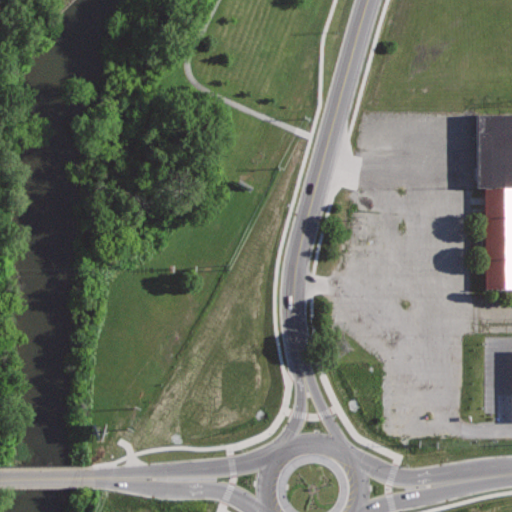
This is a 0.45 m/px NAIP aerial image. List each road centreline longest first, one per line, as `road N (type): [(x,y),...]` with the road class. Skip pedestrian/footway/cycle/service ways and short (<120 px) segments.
road 1 (secondary): [(366,0),(299,250),(300,348)]
road 2 (secondary): [(390,497),(511,475)]
road 3 (secondary): [(511,460),(392,469)]
